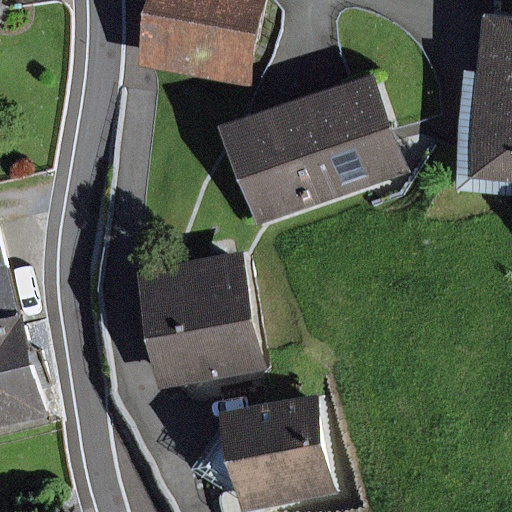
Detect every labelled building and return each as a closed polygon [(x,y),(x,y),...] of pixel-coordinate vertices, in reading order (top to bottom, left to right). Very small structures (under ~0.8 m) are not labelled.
[(283,0),(171,0),(159,62),(268,82),(283,0)] [(511,5),(507,5),(485,172),(511,175),(511,5)] [(428,166),(391,69),(244,124),(281,222),(428,166)] [(14,195),(0,197),(0,321),(41,312),(14,195)] [(259,251),(155,269),(174,380),(279,362),(259,251)] [(41,312),(0,321),(0,438),(72,422),(48,311),(41,312)] [(334,391),(243,408),(262,511),(263,511),(353,496),(334,391)]
